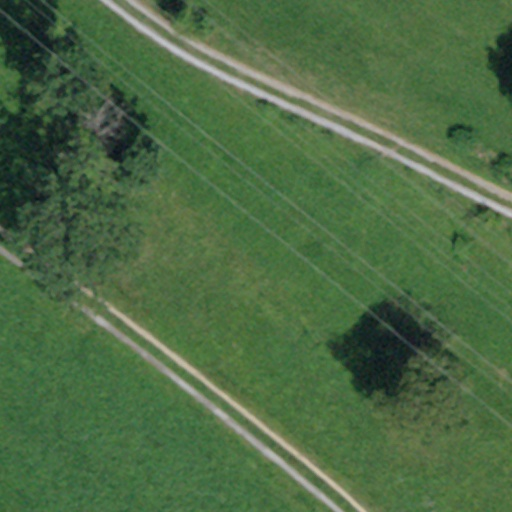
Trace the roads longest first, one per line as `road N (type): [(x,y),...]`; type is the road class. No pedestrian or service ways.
road 1 (track): [(337,511),(0,213)]
road 2 (track): [(511,202),(140,0)]
